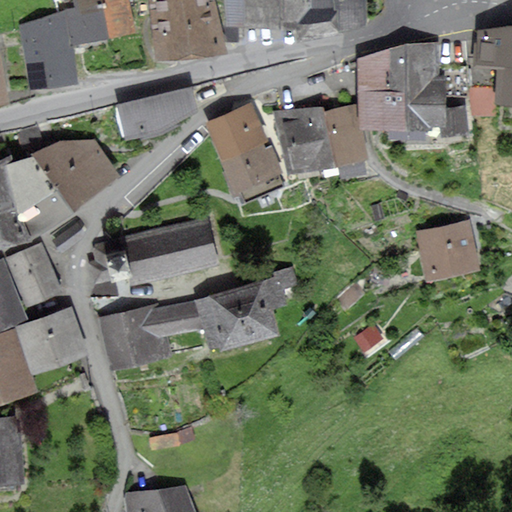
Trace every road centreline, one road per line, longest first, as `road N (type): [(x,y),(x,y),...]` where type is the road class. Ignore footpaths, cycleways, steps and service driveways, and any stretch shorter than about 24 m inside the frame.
road 1 (secondary): [(324,46),(0,121)]
road 2 (residential): [(113,511),(127,450),(84,285),(87,244),(114,193)]
road 3 (track): [(340,43),(369,148),(390,178),(511,225)]
road 4 (residential): [(114,193),(214,107),(304,72),(327,58),(324,46)]
road 5 (residential): [(0,250),(44,236),(114,193)]
